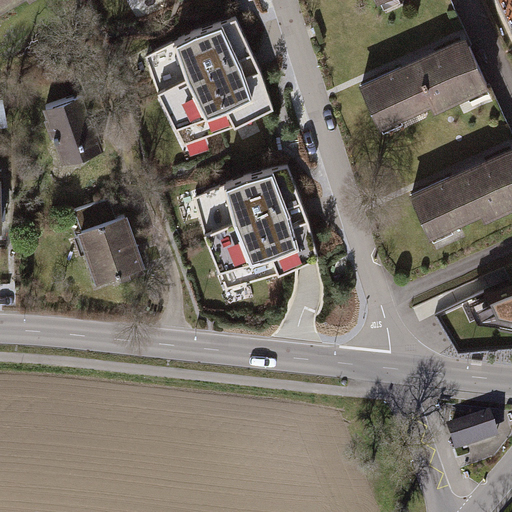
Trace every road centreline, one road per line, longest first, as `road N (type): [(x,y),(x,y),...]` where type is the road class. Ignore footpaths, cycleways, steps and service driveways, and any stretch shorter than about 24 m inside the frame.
road 1 (tertiary): [(0,330),(396,368)]
road 2 (residential): [(396,368),(285,0)]
